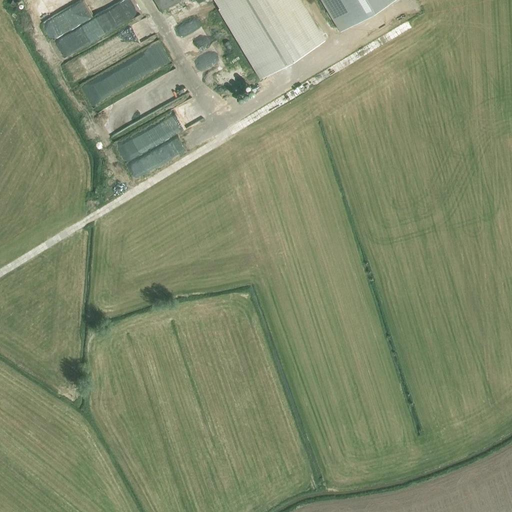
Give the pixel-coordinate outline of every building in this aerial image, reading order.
[(53,0),(42,5),(56,38),(103,19),(95,0),(53,0)] [(155,0),(162,11),(180,0),(155,0)] [(325,0),(342,28),(342,29),(390,0),(325,0)] [(420,9),(414,0),(413,0),(404,6),(410,15),(420,9)] [(213,45),(206,49),(210,59),(218,56),(213,45)] [(208,90),(249,68),(241,55),(201,77),(208,90)] [(106,120),(115,135),(141,120),(132,105),(106,120)] [(122,145),(139,178),(209,142),(201,127),(152,152),(149,147),(147,148),(141,135),(122,145)]
